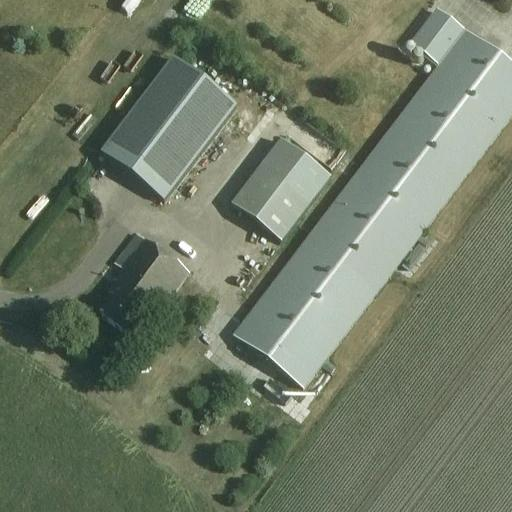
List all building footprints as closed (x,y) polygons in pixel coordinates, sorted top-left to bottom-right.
[(308,244),(376,296),(511,117),(511,70),(438,14),(412,48),(441,70),(308,244)] [(174,62),(101,157),(165,206),(237,110),(174,62)] [(232,209),(281,247),(331,181),(282,144),(232,209)] [(102,321),(129,341),(145,320),(158,320),(190,279),(138,240),(117,268),(123,273),(113,285),(117,288),(109,300),(114,304),(102,321)] [(376,296),(308,244),(235,340),(303,392),(376,296)]
